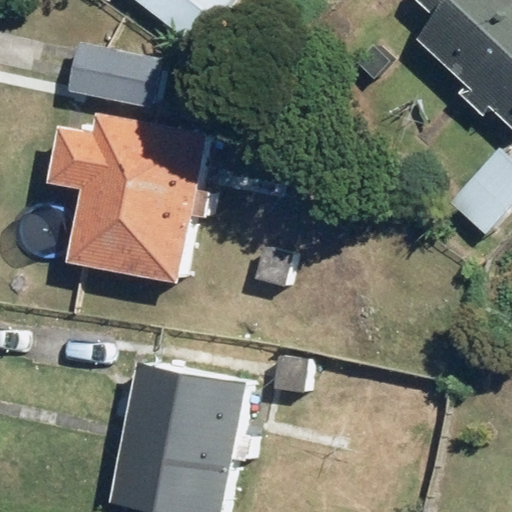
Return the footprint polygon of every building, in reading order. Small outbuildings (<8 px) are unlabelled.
[(241,0),(129,0),(199,54),(241,0)] [(422,42),(471,91),(463,100),(485,123),(494,114),(511,131),(511,0),(400,0),(432,32),(422,42)] [(169,62),(82,46),(73,97),(160,112),(169,62)] [(99,115),(96,135),(64,130),(55,189),(87,194),(76,266),(189,283),(212,132),(99,115)] [(511,215),(511,151),(510,149),(451,210),(485,243),(511,215)] [(261,427),(246,425),(254,380),(143,362),(120,509),(137,511),(232,511),(239,468),(254,471),(261,427)]
